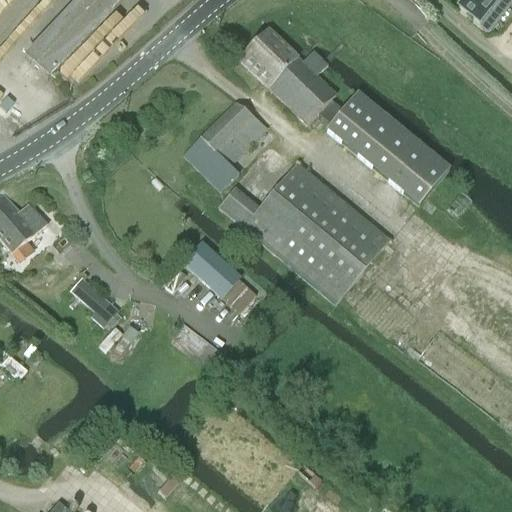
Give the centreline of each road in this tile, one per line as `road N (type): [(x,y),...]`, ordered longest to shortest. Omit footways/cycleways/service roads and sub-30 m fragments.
road 1 (track): [(511,297),(461,278),(176,34)]
road 2 (tertiary): [(217,0),(75,121),(0,169)]
